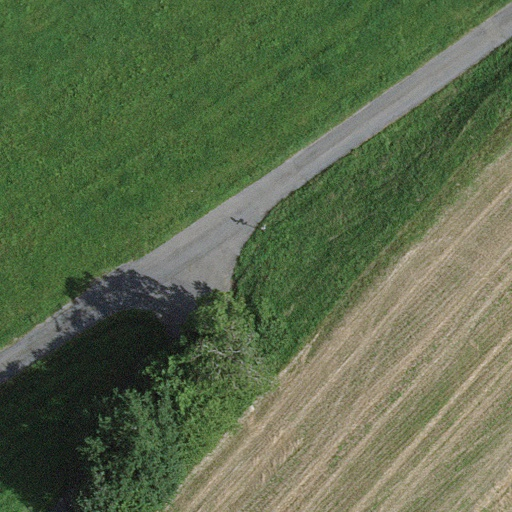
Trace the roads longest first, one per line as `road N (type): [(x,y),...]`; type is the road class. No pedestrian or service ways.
road 1 (unclassified): [(511,15),(0,352)]
road 2 (track): [(190,229),(185,357),(73,511)]
